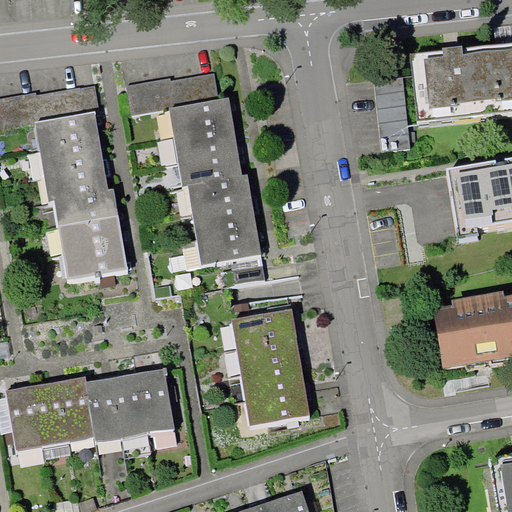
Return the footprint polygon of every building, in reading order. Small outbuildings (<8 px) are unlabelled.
[(511,44),(409,55),(416,120),(511,109),(511,44)] [(400,80),(375,83),(382,148),(408,145),(400,80)] [(92,91),(33,101),(38,128),(39,131),(93,121),(97,120),(92,91)] [(0,134),(38,128),(33,101),(33,98),(0,104),(0,134)] [(174,116),(178,142),(232,133),(228,106),(174,116)] [(39,131),(43,157),(97,147),(93,121),(39,131)] [(178,142),(183,169),(237,159),(232,133),(178,142)] [(43,157),(48,183),(102,173),(97,147),(43,157)] [(183,169),(188,195),(193,194),(242,185),(237,159),(183,169)] [(511,165),(455,174),(463,225),(511,217),(511,165)] [(48,183),(53,210),(58,208),(107,200),(102,173),(48,183)] [(193,194),(198,220),(252,211),(247,184),(242,185),(193,194)] [(58,208),(63,235),(117,225),(112,199),(107,200),(58,208)] [(198,220),(203,247),(257,237),(252,211),(198,220)] [(63,235),(68,261),(122,251),(117,225),(63,235)] [(203,247),(208,273),(262,263),(257,237),(203,247)] [(68,261),(73,287),(127,278),(122,251),(68,261)] [(511,302),(430,315),(439,371),(511,359),(511,302)] [(236,328),(241,353),(294,344),(289,318),(236,328)] [(241,353),(246,379),(299,369),(294,344),(241,353)] [(246,379),(250,404),(303,395),(299,369),(246,379)] [(145,438),(172,433),(161,373),(135,378),(145,438)] [(119,442),(145,438),(135,378),(109,382),(119,442)] [(66,445),(92,441),(83,387),(81,381),(55,385),(66,445)] [(93,447),(119,442),(109,382),(83,387),(92,441),(93,447)] [(40,450),(66,445),(55,385),(29,390),(40,450)] [(14,455),(40,450),(29,390),(3,395),(14,455)] [(250,404),(255,429),(308,420),(303,395),(250,404)] [(511,511),(511,460),(488,465),(496,511),(511,511)] [(275,511),(306,511),(301,496),(273,505),(275,511)]
